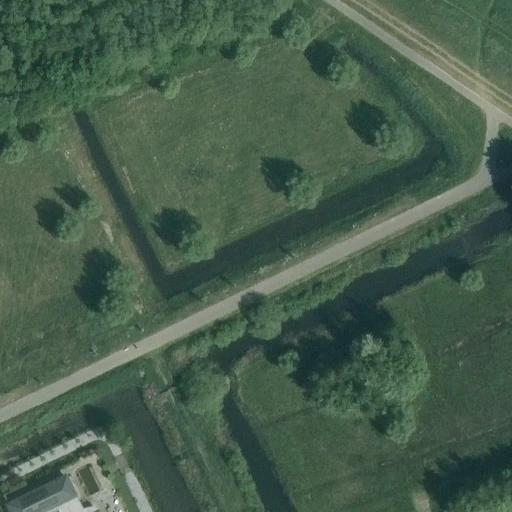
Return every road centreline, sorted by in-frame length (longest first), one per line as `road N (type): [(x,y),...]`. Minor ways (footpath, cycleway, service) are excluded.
road 1 (track): [(511,107),(344,0)]
road 2 (track): [(144,347),(228,511)]
